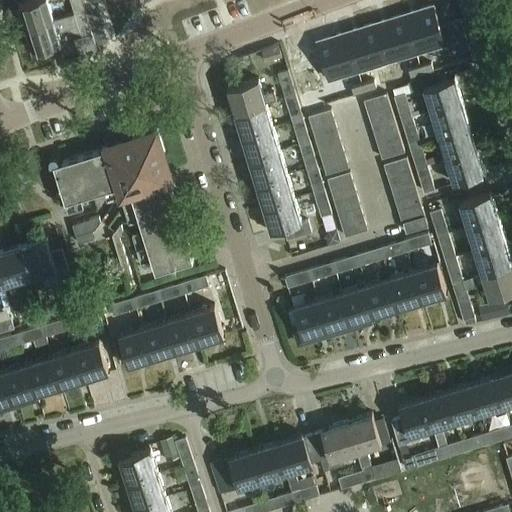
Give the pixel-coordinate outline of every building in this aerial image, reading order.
[(36,0),(19,5),(26,29),(54,20),(47,0),(36,0)] [(71,0),(75,14),(85,12),(81,0),(71,0)] [(433,6),(404,15),(416,53),(445,44),(433,6)] [(85,12),(75,14),(82,37),(91,34),(85,12)] [(54,20),(26,29),(33,52),(61,43),(57,32),(75,27),(71,14),(54,20)] [(404,15),(375,24),(387,62),(416,53),(404,15)] [(375,24),(346,32),(358,70),(387,62),(375,24)] [(346,32),(317,41),(329,79),(358,70),(346,32)] [(279,46),(262,51),(266,62),(283,57),(279,46)] [(431,63),(420,66),(422,74),(434,71),(431,63)] [(420,66),(408,70),(411,78),(422,74),(420,66)] [(277,73),(278,74),(285,98),(296,95),(288,70),(287,71),(286,70),(277,73)] [(424,87),(432,112),(463,102),(455,77),(454,77),(454,78),(424,87)] [(260,79),(229,89),(236,113),(267,104),(267,103),(277,100),(274,91),(264,94),(260,79)] [(374,80),(363,84),(365,92),(377,88),(374,80)] [(363,84),(352,87),(354,95),(365,92),(363,84)] [(365,101),(368,112),(390,105),(387,94),(365,101)] [(395,97),(402,121),(412,118),(405,94),(395,97)] [(285,98),(293,122),(303,119),(296,95),(285,98)] [(432,112),(439,136),(471,127),(463,102),(432,112)] [(236,114),(243,137),(274,128),(267,104),(236,113),(236,114)] [(368,112),(372,123),(394,117),(390,105),(368,112)] [(309,117),(312,127),(334,121),(331,110),(309,117)] [(372,123),(375,135),(397,128),(394,117),(372,123)] [(402,121),(410,145),(420,142),(412,118),(402,121)] [(293,122),(300,147),(311,144),(303,119),(293,122)] [(312,127),(316,139),(338,132),(334,121),(312,127)] [(439,136),(446,160),(478,150),(471,127),(439,136)] [(158,128),(139,134),(149,168),(164,163),(161,154),(165,153),(158,128)] [(243,137),(250,161),(281,151),(274,128),(243,137)] [(375,135),(379,147),(401,140),(397,128),(375,135)] [(316,139),(319,151),(342,144),(338,132),(316,139)] [(134,140),(125,143),(134,172),(149,168),(139,134),(133,136),(134,140)] [(401,140),(379,147),(383,159),(405,152),(401,140)] [(410,145),(417,168),(427,165),(420,142),(410,145)] [(109,152),(117,178),(134,172),(125,143),(115,145),(117,149),(109,152)] [(300,147),(307,171),(318,168),(311,144),(300,147)] [(319,151),(323,162),(345,156),(342,144),(319,151)] [(113,199),(121,196),(122,196),(122,195),(117,178),(109,152),(101,154),(99,150),(81,156),(93,194),(110,188),(113,199)] [(478,150),(446,160),(454,184),(484,174),(484,175),(486,175),(478,150)] [(288,175),(281,151),(250,161),(257,185),(288,175)] [(64,165),(55,168),(63,193),(69,212),(79,209),(75,199),(93,194),(81,156),(63,162),(64,165)] [(345,156),(323,162),(327,175),(349,168),(345,156)] [(388,175),(409,168),(405,157),(384,164),(388,175)] [(117,178),(122,195),(166,182),(163,174),(167,173),(164,163),(149,168),(134,172),(117,178)] [(427,165),(417,168),(425,193),(435,190),(427,165)] [(325,192),(318,168),(307,171),(315,195),(325,192)] [(392,186),(413,179),(409,168),(388,175),(392,186)] [(328,179),(331,190),(353,183),(350,173),(328,179)] [(288,175),(257,185),(259,193),(264,208),(295,199),(293,193),(288,175)] [(392,186),(395,198),(417,190),(413,179),(392,186)] [(121,196),(125,208),(173,194),(172,189),(168,190),(166,182),(122,195),(122,196),(121,196)] [(331,190),(335,201),(357,195),(353,183),(331,190)] [(399,209),(420,202),(417,190),(395,198),(399,209)] [(325,192),(315,195),(321,217),(332,214),(325,192)] [(490,193),(460,203),(467,227),(499,217),(491,192),(490,192),(490,193)] [(129,222),(140,219),(139,219),(177,207),(173,194),(125,208),(129,222)] [(335,201),(338,213),(360,206),(357,195),(335,201)] [(295,199),(264,208),(271,231),(284,227),(285,231),(288,240),(312,233),(309,221),(302,223),(295,199)] [(403,220),(424,214),(420,202),(399,209),(403,220)] [(338,213),(342,225),(364,218),(360,206),(338,213)] [(139,219),(140,219),(143,232),(181,220),(177,207),(139,219)] [(431,213),(438,236),(448,232),(441,210),(431,213)] [(424,214),(403,220),(407,232),(428,225),(424,214)] [(92,231),(95,230),(101,222),(100,217),(73,225),(76,236),(78,244),(94,239),(92,231)] [(506,241),(499,217),(467,227),(475,251),(506,241)] [(368,230),(364,218),(342,225),(346,237),(368,230)] [(183,225),(181,220),(143,232),(145,236),(135,239),(137,248),(182,235),(179,227),(183,225)] [(126,281),(133,279),(120,237),(125,235),(121,225),(113,236),(126,281)] [(329,232),(326,237),(328,245),(340,242),(337,230),(329,232)] [(438,236),(445,260),(456,256),(448,232),(438,236)] [(406,240),(409,251),(432,244),(428,233),(406,240)] [(150,254),(152,258),(190,247),(188,241),(184,243),(182,235),(137,248),(140,257),(150,254)] [(48,237),(22,245),(32,276),(36,290),(46,287),(42,273),(55,269),(58,278),(70,275),(63,250),(51,253),(47,239),(48,238),(48,237)] [(406,240),(382,247),(385,258),(409,251),(406,240)] [(475,251),(482,274),(511,265),(511,260),(506,241),(475,251)] [(22,245),(0,251),(0,256),(8,283),(32,276),(22,245)] [(190,247),(152,258),(156,272),(194,260),(190,247)] [(382,247),(358,254),(361,265),(385,258),(382,247)] [(358,254),(334,262),(337,273),(361,265),(358,254)] [(0,285),(8,283),(0,256),(0,285)] [(445,260),(453,284),(463,280),(456,256),(445,260)] [(334,262),(310,269),(313,280),(337,273),(334,262)] [(437,263),(413,270),(423,301),(448,293),(447,292),(446,293),(437,263)] [(463,280),(453,284),(460,308),(463,315),(464,320),(465,324),(476,321),(475,316),(473,312),(471,305),(466,288),(484,283),(489,299),(511,292),(511,265),(482,274),(463,280)] [(288,288),(313,280),(310,269),(285,277),(288,288)] [(399,308),(423,301),(413,270),(389,277),(399,308)] [(182,282),(185,293),(210,286),(206,275),(182,282)] [(389,277),(366,284),(375,316),(399,308),(389,277)] [(182,282),(158,290),(161,301),(185,293),(182,282)] [(366,284),(338,292),(347,324),(351,322),(352,326),(368,321),(367,318),(375,316),(366,284)] [(158,290),(134,297),(137,308),(161,301),(158,290)] [(338,292),(314,300),(324,331),(328,330),(329,333),(344,328),(343,325),(347,324),(338,292)] [(113,315),(137,308),(134,297),(110,304),(113,315)] [(507,299),(479,306),(480,310),(483,320),(510,313),(507,302),(507,299)] [(324,331),(314,300),(294,306),(295,309),(300,324),(300,327),(297,328),(301,341),(321,335),(320,332),(324,331)] [(56,304),(44,308),(47,316),(59,312),(56,304)] [(215,304),(191,312),(201,344),(226,336),(226,335),(225,335),(215,304)] [(46,318),(43,308),(26,313),(29,324),(46,318)] [(300,324),(295,309),(288,311),(292,326),(300,324)] [(67,318),(70,328),(94,321),(91,310),(67,318)] [(191,312),(167,319),(177,351),(201,344),(191,312)] [(0,320),(0,332),(15,328),(12,317),(0,320)] [(67,318),(43,325),(46,336),(70,328),(67,318)] [(167,319),(143,327),(152,358),(177,351),(167,319)] [(43,325),(19,332),(22,343),(46,336),(43,325)] [(152,358),(143,327),(118,334),(128,365),(127,365),(127,366),(152,358)] [(0,350),(22,343),(19,332),(0,338),(0,350)] [(109,371),(100,340),(76,348),(85,379),(110,372),(110,370),(109,371)] [(76,348),(51,355),(61,387),(85,379),(76,348)] [(27,362),(37,394),(61,387),(51,355),(27,362)] [(27,362),(4,369),(15,404),(30,400),(29,396),(37,394),(27,362)] [(503,373),(495,375),(504,406),(511,404),(511,366),(502,369),(503,373)] [(4,369),(0,370),(0,408),(6,407),(5,403),(13,401),(14,404),(15,404),(4,369)] [(495,375),(471,383),(480,414),(504,406),(495,375)] [(456,421),(480,414),(471,383),(447,390),(456,421)] [(439,447),(438,448),(442,458),(465,451),(462,441),(448,445),(442,425),(456,421),(447,390),(423,397),(432,428),(434,428),(439,447)] [(408,436),(432,428),(423,397),(398,405),(398,406),(400,406),(403,417),(391,421),(399,445),(410,442),(408,436)] [(357,451),(363,471),(366,481),(375,478),(366,448),(391,441),(384,417),(374,420),(372,413),(349,420),(357,451)] [(323,430),(313,433),(321,460),(324,470),(345,464),(343,456),(357,451),(349,420),(323,428),(323,430)] [(511,432),(510,426),(486,433),(489,443),(511,436),(511,432)] [(321,460),(313,433),(303,436),(303,434),(278,442),(288,473),(291,483),(299,480),(300,480),(297,470),(312,466),(311,463),(321,460)] [(486,433),(462,441),(465,451),(489,443),(486,433)] [(177,435),(160,440),(167,461),(181,456),(176,440),(179,439),(177,435)] [(181,456),(183,462),(194,459),(187,437),(179,439),(176,440),(181,456)] [(288,473),(278,442),(254,449),(263,481),(288,473)] [(125,474),(127,478),(158,468),(151,448),(130,455),(129,451),(115,455),(122,475),(125,474)] [(418,465),(442,458),(438,448),(415,455),(418,465)] [(239,488),(263,481),(254,449),(228,457),(228,458),(230,458),(239,488)] [(183,462),(191,486),(202,483),(194,459),(183,462)] [(133,498),(134,502),(165,492),(158,468),(127,478),(128,482),(124,483),(129,499),(133,498)] [(342,488),(366,481),(363,471),(339,478),(342,488)] [(191,486),(199,511),(210,507),(202,483),(191,486)] [(317,484),(292,492),(294,499),(296,503),(320,495),(319,491),(317,484)] [(172,511),(165,492),(134,502),(136,506),(132,507),(133,511),(172,511)] [(292,492),(269,499),(271,507),(272,510),(296,503),(294,499),(292,492)] [(246,511),(265,511),(272,510),(269,500),(245,507),(246,511)]
